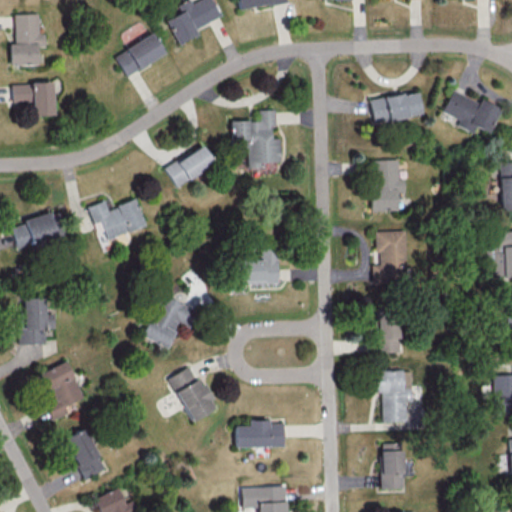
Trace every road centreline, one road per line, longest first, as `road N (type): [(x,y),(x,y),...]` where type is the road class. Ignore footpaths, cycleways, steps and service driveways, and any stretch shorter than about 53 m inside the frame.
road 1 (residential): [(511,63),(430,44),(258,56),(87,154),(0,165)]
road 2 (residential): [(317,49),(334,511)]
road 3 (residential): [(328,324),(252,328),(241,335),(235,359),(256,377),(330,375)]
